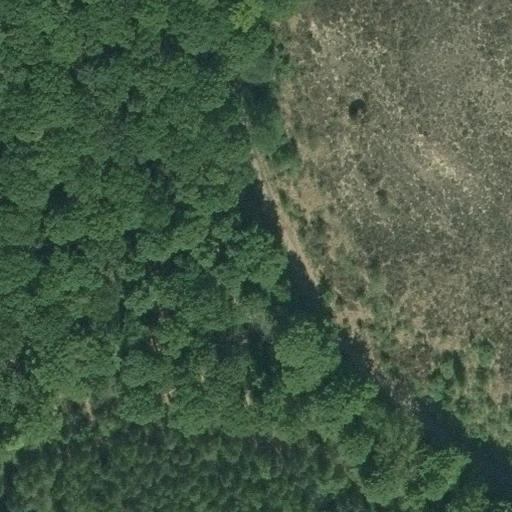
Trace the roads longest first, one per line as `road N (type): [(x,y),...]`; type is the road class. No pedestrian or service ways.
road 1 (track): [(511,485),(399,404),(336,338),(257,174)]
road 2 (track): [(257,174),(0,361)]
road 3 (track): [(257,174),(203,0)]
